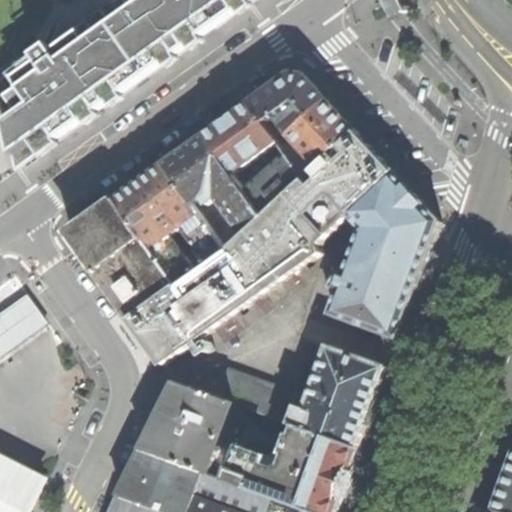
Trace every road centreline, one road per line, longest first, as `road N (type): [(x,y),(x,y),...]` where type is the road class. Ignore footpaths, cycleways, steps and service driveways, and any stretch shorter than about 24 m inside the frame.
road 1 (unclassified): [(315,11),(21,220)]
road 2 (unclassified): [(77,511),(127,407),(129,375),(21,220)]
road 3 (secondary): [(486,207),(374,511)]
road 4 (residential): [(486,207),(315,11)]
road 5 (secondary): [(488,30),(509,130),(486,207)]
road 6 (secondary): [(460,511),(511,369)]
